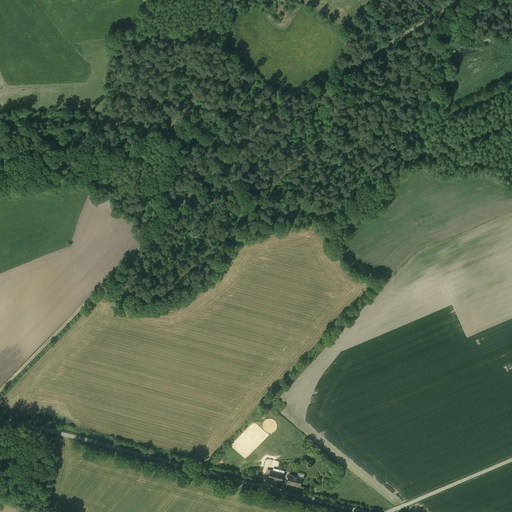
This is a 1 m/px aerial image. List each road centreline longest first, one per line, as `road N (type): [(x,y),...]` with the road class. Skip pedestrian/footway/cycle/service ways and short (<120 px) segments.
road 1 (track): [(0,389),(279,103),(332,81),(376,0)]
road 2 (unclassified): [(358,511),(0,420)]
road 3 (track): [(321,86),(410,159),(425,153),(446,107)]
road 4 (track): [(332,81),(461,0)]
road 5 (unclassified): [(511,460),(391,511)]
